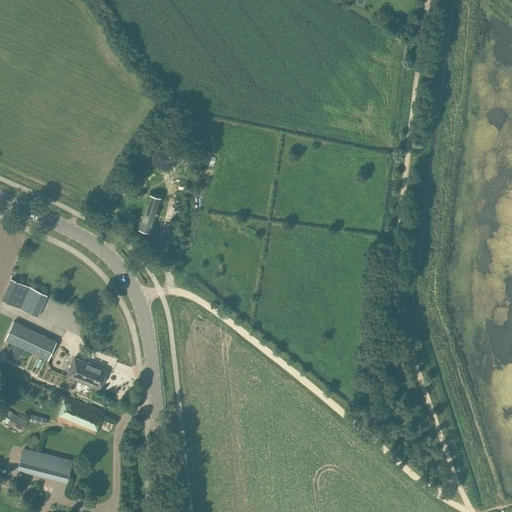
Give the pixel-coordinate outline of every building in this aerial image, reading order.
[(186,149),(170,132),(165,137),(169,142),(167,144),(179,156),(186,149)] [(169,149),(160,148),(154,153),(153,163),(159,169),(167,170),(174,164),(175,156),(169,149)] [(149,194),(142,219),(139,228),(151,232),(154,223),(161,198),(149,194)] [(38,316),(48,295),(11,278),(1,299),(38,316)] [(5,339),(48,360),(57,341),(14,320),(5,339)] [(100,389),(107,370),(74,357),(67,376),(100,389)] [(69,423),(96,433),(104,411),(66,396),(57,419),(69,423)] [(28,421),(12,412),(7,422),(23,430),(28,421)] [(28,420),(45,423),(46,417),(29,414),(28,420)] [(72,460),(22,447),(17,470),(66,483),(72,460)]
